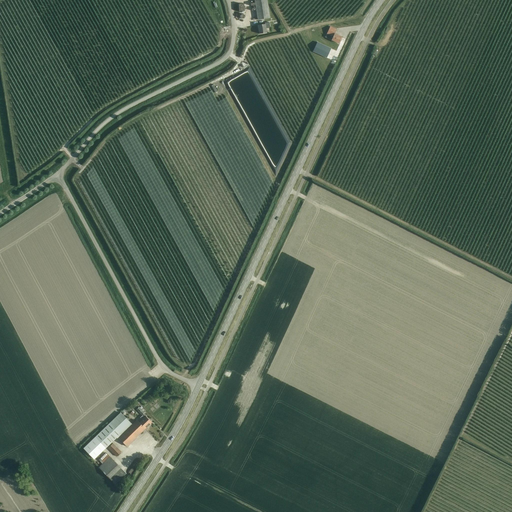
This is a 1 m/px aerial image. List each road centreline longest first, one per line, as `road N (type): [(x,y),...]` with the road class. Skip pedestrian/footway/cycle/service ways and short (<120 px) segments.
road 1 (secondary): [(198,386),(381,0)]
road 2 (unclassified): [(57,175),(116,114),(231,51),(228,0)]
road 3 (unclassified): [(198,386),(160,362),(57,175)]
road 4 (secondary): [(122,511),(198,386)]
